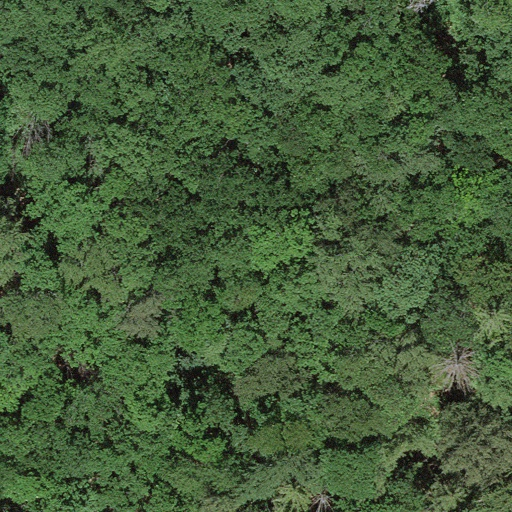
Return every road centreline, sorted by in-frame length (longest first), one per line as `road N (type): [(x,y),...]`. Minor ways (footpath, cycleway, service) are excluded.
road 1 (motorway): [(511,105),(0,192)]
road 2 (motorway): [(230,511),(511,458)]
